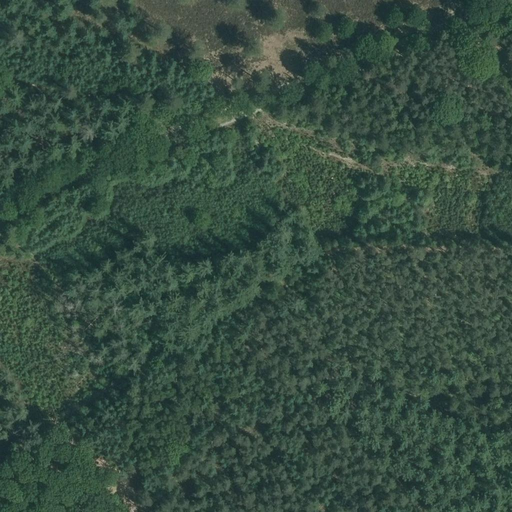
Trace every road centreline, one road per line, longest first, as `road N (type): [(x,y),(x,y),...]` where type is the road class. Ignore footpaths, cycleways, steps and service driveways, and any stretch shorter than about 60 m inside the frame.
road 1 (track): [(511,440),(409,394),(321,380),(316,395),(422,511)]
road 2 (track): [(179,127),(449,22)]
road 3 (track): [(0,75),(32,84),(51,104),(99,95),(179,127)]
road 4 (track): [(179,127),(0,206)]
